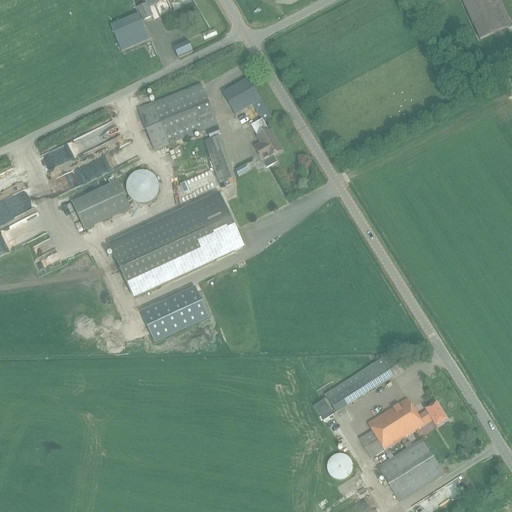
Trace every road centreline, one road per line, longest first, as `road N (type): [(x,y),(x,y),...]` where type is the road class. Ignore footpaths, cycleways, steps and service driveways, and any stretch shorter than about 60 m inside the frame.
road 1 (tertiary): [(511,471),(249,43)]
road 2 (unclassified): [(242,32),(0,151)]
